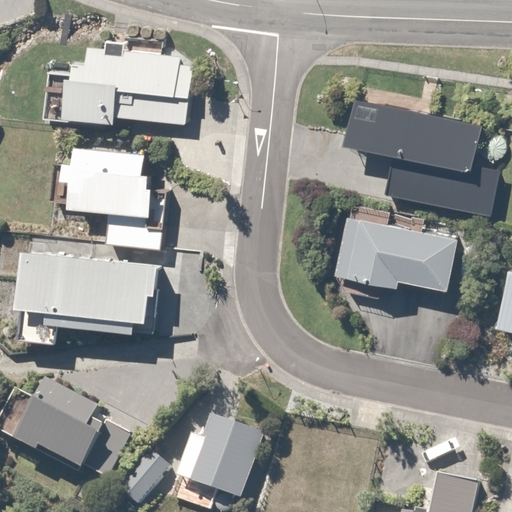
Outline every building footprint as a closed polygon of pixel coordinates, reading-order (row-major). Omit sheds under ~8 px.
[(112,47),(95,46),(94,60),(83,60),(79,121),(129,124),(129,119),(200,124),(205,55),(135,51),(135,38),(113,36),(112,47)] [(355,96),(344,145),(397,157),(389,193),(497,217),(507,171),(475,164),(484,125),(355,96)] [(88,164),(65,163),(63,200),(85,201),(84,209),(116,210),(115,225),(174,228),(177,185),(169,184),(169,169),(160,169),(161,146),(89,143),(88,164)] [(475,238),(360,215),(345,290),(395,300),(398,288),(416,291),(417,283),(464,292),(475,238)] [(180,268),(42,255),(35,324),(166,336),(169,297),(177,298),(180,268)] [(511,266),(500,329),(511,330),(511,266)] [(106,421),(113,407),(58,379),(27,440),(48,451),(49,449),(112,481),(136,436),(106,421)] [(277,437),(220,418),(198,483),(255,502),(277,437)] [(159,453),(130,488),(150,505),(180,470),(159,453)] [(436,511),(482,511),(487,482),(443,475),(436,511)]
